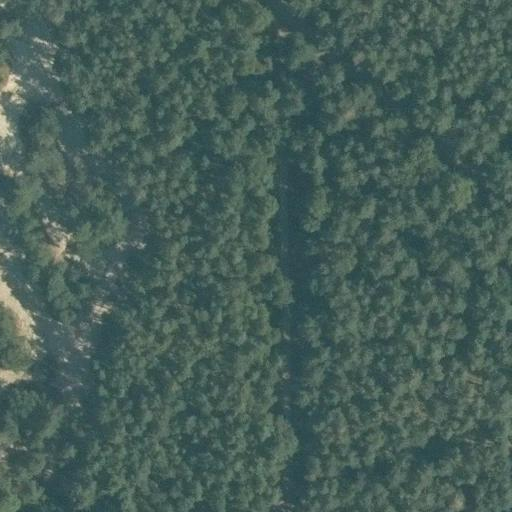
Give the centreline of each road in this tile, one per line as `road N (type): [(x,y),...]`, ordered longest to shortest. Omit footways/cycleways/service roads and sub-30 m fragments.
road 1 (track): [(296,511),(284,0)]
road 2 (track): [(511,220),(268,0)]
